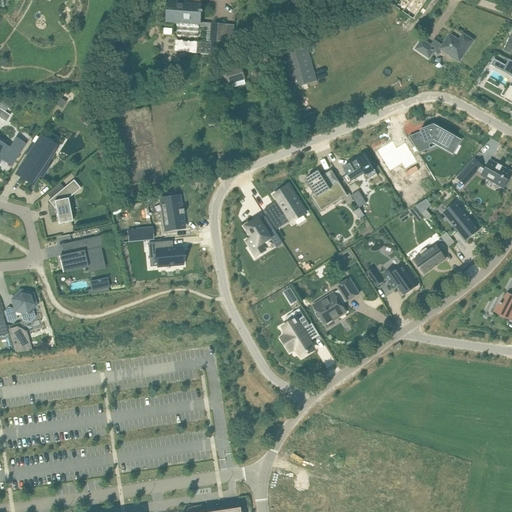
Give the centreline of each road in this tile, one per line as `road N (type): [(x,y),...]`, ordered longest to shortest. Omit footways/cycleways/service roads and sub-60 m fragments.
road 1 (residential): [(308,403),(267,373),(226,298),(215,224),(221,193),(246,170),(422,98),(449,99),(511,133)]
road 2 (unclassified): [(0,510),(259,471)]
road 3 (unclassified): [(511,239),(479,276),(398,334)]
